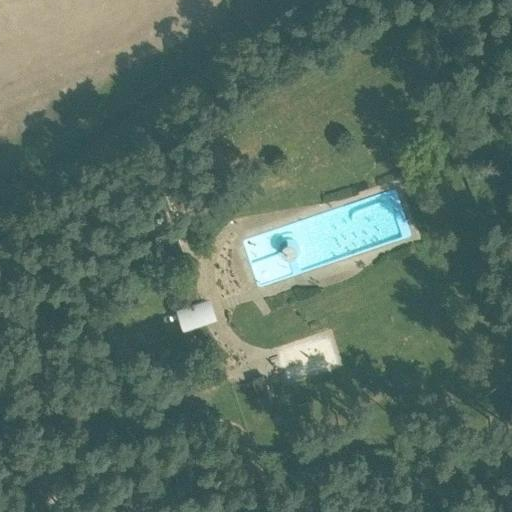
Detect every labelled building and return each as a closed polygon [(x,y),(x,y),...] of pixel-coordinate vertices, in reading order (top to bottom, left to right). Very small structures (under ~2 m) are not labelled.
[(263,282),(320,266),(307,220),(284,227),(288,240),(273,244),(281,270),(261,276),(263,282)] [(402,246),(402,221),(343,221),(343,246),(402,246)] [(176,229),(156,235),(165,265),(186,258),(176,229)] [(210,295),(200,298),(199,294),(199,289),(199,276),(200,260),(190,258),(186,273),(186,284),(185,293),(187,302),(177,305),(185,327),(193,325),(198,332),(204,339),(210,347),(217,353),(223,359),(230,351),(224,345),(219,338),(213,331),(210,324),(208,320),(218,317),(210,295)] [(263,397),(252,413),(263,420),(274,404),(263,397)]
